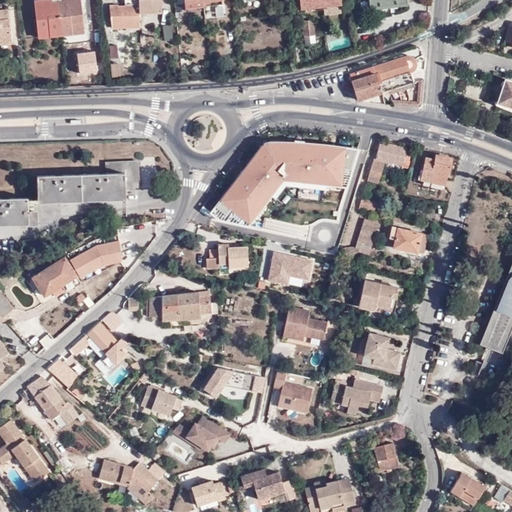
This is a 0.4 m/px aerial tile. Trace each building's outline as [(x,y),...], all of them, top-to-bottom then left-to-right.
[(49,37),(62,35),(60,16),(58,0),(49,0),(35,1),(37,32),(49,31),(49,37)] [(58,0),(60,16),(62,35),(72,34),(71,28),(83,27),(80,0),(58,0)] [(160,0),(123,0),(123,7),(117,7),(117,5),(108,5),(111,24),(123,23),(123,19),(140,18),(139,12),(161,12),(160,0)] [(224,16),(222,0),(185,0),(186,8),(216,5),(217,17),(224,16)] [(299,0),(301,9),(342,5),(341,0),(299,0)] [(0,43),(11,42),(8,9),(0,10),(0,43)] [(140,28),(140,18),(123,19),(123,23),(111,24),(112,29),(140,28)] [(301,20),(303,36),(314,35),(313,19),(301,20)] [(236,42),(235,31),(227,31),(228,43),(236,42)] [(314,35),(303,36),(304,43),(315,43),(314,35)] [(357,100),(358,100),(413,83),(410,74),(414,71),(416,67),(416,62),(413,58),(409,55),(405,55),(350,73),(357,100)] [(119,75),(118,63),(110,63),(111,76),(119,75)] [(419,107),(421,104),(422,97),(423,80),(420,81),(417,102),(393,101),(394,105),(419,107)] [(511,82),(505,80),(498,102),(497,103),(511,107),(511,82)] [(511,112),(511,107),(497,103),(498,102),(495,103),(497,106),(511,112)] [(254,140),(238,160),(245,162),(255,166),(260,154),(306,163),(309,149),(263,139),(261,143),(254,140)] [(405,152),(406,148),(380,142),(376,159),(374,158),(368,179),(378,182),(384,160),(402,165),(402,166),(409,168),(411,161),(409,160),(410,153),(405,152)] [(421,179),(433,182),(435,176),(442,178),(444,171),(447,172),(449,173),(451,159),(436,155),(435,159),(427,157),(421,179)] [(105,173),(37,177),(38,202),(125,198),(124,189),(137,188),(136,162),(104,163),(105,173)] [(255,166),(245,162),(241,171),(252,176),(255,166)] [(435,176),(433,182),(444,185),(447,172),(444,171),(442,178),(435,176)] [(335,176),(325,173),(323,178),(334,181),(335,176)] [(37,213),(27,213),(27,198),(0,199),(0,223),(27,223),(28,226),(37,225),(37,213)] [(362,199),(360,208),(378,212),(378,210),(380,201),(380,200),(373,199),(373,202),(362,199)] [(433,222),(436,214),(417,210),(415,218),(433,222)] [(420,227),(421,222),(395,216),(393,221),(420,227)] [(368,254),(377,225),(364,221),(356,246),(340,248),(341,253),(360,251),(368,254)] [(428,235),(393,226),(391,237),(396,238),(394,247),(402,248),(401,253),(409,254),(409,250),(423,253),(428,235)] [(119,257),(116,235),(96,238),(66,254),(79,274),(101,261),(119,257)] [(218,245),(218,249),(219,258),(210,258),(206,258),(207,268),(220,268),(220,263),(229,263),(229,266),(248,265),(247,247),(238,247),(228,248),(228,245),(228,244),(218,245)] [(219,258),(218,249),(210,250),(210,258),(219,258)] [(44,297),(52,291),(73,278),(76,276),(64,257),(33,277),(44,297)] [(511,268),(511,262),(503,286),(504,287),(511,268)] [(511,268),(504,287),(503,286),(479,344),(501,352),(511,323),(511,268)] [(73,278),(52,291),(55,296),(76,283),(73,278)] [(359,306),(375,309),(376,303),(389,306),(391,296),(396,297),(398,288),(365,281),(359,306)] [(145,297),(129,298),(129,311),(138,309),(138,302),(150,301),(150,316),(162,317),(162,320),(200,316),(200,313),(211,312),(210,297),(199,298),(198,291),(167,295),(145,297)] [(0,315),(4,320),(6,322),(8,319),(5,316),(12,309),(0,294),(0,315)] [(85,299),(81,294),(75,299),(79,304),(85,299)] [(376,303),(375,309),(393,313),(396,297),(391,296),(389,306),(376,303)] [(111,311),(102,319),(113,330),(122,321),(114,312),(111,311)] [(100,359),(103,362),(110,357),(121,349),(125,347),(128,343),(123,337),(118,342),(99,322),(86,332),(89,336),(106,354),(105,355),(104,355),(100,359)] [(338,330),(336,338),(347,340),(348,335),(348,333),(344,332),(341,331),(338,330)] [(86,332),(69,348),(75,356),(90,344),(86,339),(89,336),(86,332)] [(399,352),(386,349),(383,348),(384,344),(387,345),(389,338),(370,332),(364,354),(374,357),(372,363),(395,369),(399,352)] [(0,370),(2,368),(4,367),(1,362),(0,362),(0,358),(5,355),(8,354),(0,341),(0,370)] [(110,357),(103,362),(110,369),(126,355),(121,349),(110,357)] [(58,358),(48,367),(53,372),(63,363),(58,358)] [(139,367),(137,362),(131,364),(134,370),(139,367)] [(53,372),(69,388),(79,376),(67,365),(63,363),(53,372)] [(31,389),(51,419),(68,407),(65,403),(67,400),(63,393),(59,395),(46,377),(31,389)] [(352,388),(345,386),(335,383),(331,397),(342,399),(341,403),(348,405),(356,407),(355,411),(365,412),(368,398),(370,392),(380,395),(382,386),(354,379),(352,388)] [(140,404),(169,415),(171,408),(177,410),(152,388),(147,386),(140,404)] [(152,388),(177,410),(181,400),(175,398),(175,397),(152,388)] [(79,399),(68,389),(63,393),(67,400),(65,403),(68,407),(79,399)] [(379,401),(380,395),(370,392),(368,398),(379,401)] [(354,414),(355,411),(356,407),(348,405),(346,411),(354,414)] [(199,429),(211,440),(213,441),(215,437),(223,442),(229,433),(202,415),(196,424),(194,423),(194,425),(199,429)] [(5,434),(6,436),(17,429),(10,420),(0,427),(0,433),(2,436),(5,434)] [(172,431),(199,448),(200,446),(186,437),(189,432),(178,425),(172,431)] [(200,446),(208,450),(213,441),(211,440),(199,429),(194,425),(189,432),(186,437),(200,446)] [(7,444),(6,445),(14,455),(15,454),(19,459),(32,449),(17,429),(6,436),(9,440),(6,443),(7,444)] [(356,440),(350,441),(351,444),(355,459),(360,458),(356,440)] [(374,447),(379,465),(396,461),(392,442),(374,447)] [(6,445),(0,449),(0,462),(1,464),(14,455),(6,445)] [(32,449),(19,459),(35,482),(49,471),(32,449)] [(157,465),(148,457),(141,464),(150,473),(157,465)] [(150,473),(141,464),(138,462),(132,469),(131,470),(123,468),(124,466),(103,460),(98,478),(126,486),(128,484),(142,496),(140,500),(145,504),(152,497),(147,491),(157,480),(150,473)] [(396,461),(379,465),(380,471),(397,466),(396,461)] [(267,478),(267,475),(266,476),(264,469),(240,476),(243,488),(253,484),(258,500),(284,491),(278,472),(272,474),(273,476),(267,478)] [(450,491),(459,497),(463,490),(478,499),(485,487),(462,472),(450,491)] [(351,477),(340,480),(341,488),(353,486),(351,477)] [(340,480),(328,483),(329,485),(317,488),(316,486),(306,488),(311,506),(321,504),(321,508),(333,505),(335,510),(346,507),(346,505),(357,502),(353,486),(341,488),(340,480)] [(329,485),(328,483),(328,480),(316,482),(316,486),(317,488),(329,485)] [(213,485),(212,481),(191,488),(196,506),(217,500),(218,502),(225,500),(220,482),(213,485)] [(125,488),(140,500),(142,496),(128,484),(126,486),(125,488)] [(463,490),(459,497),(474,506),(478,499),(463,490)] [(511,492),(509,491),(503,500),(511,505),(511,492)] [(33,505),(27,497),(21,502),(27,509),(33,505)]
